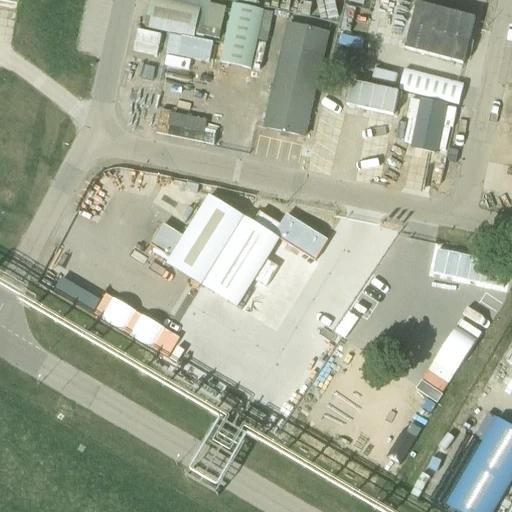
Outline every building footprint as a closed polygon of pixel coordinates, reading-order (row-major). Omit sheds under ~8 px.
[(0,0),(0,11),(17,14),(19,0),(0,0)] [(197,24),(201,9),(175,3),(160,0),(151,0),(145,29),(171,34),(194,39),(197,24)] [(209,0),(175,0),(175,3),(201,9),(211,11),(213,1),(209,0)] [(233,5),(224,46),(220,64),(251,70),(264,12),(233,5)] [(407,52),(463,67),(476,21),(419,6),(407,52)] [(370,29),(373,17),(348,11),(345,24),(370,29)] [(221,30),(197,24),(194,39),(214,44),(218,44),(221,30)] [(265,129),(304,138),(327,34),(289,25),(265,129)] [(134,52),(157,56),(162,36),(138,31),(134,52)] [(210,65),(214,44),(194,39),(171,34),(166,56),(195,62),(210,65)] [(362,53),(365,42),(342,36),(339,47),(362,53)] [(459,106),(464,86),(423,76),(418,96),(459,106)] [(170,137),(206,140),(207,118),(171,116),(170,137)] [(172,261),(167,268),(203,290),(246,219),(211,197),(185,239),(164,226),(151,248),(172,261)] [(511,418),(497,411),(445,504),(459,511),(495,511),(511,483),(511,418)]
